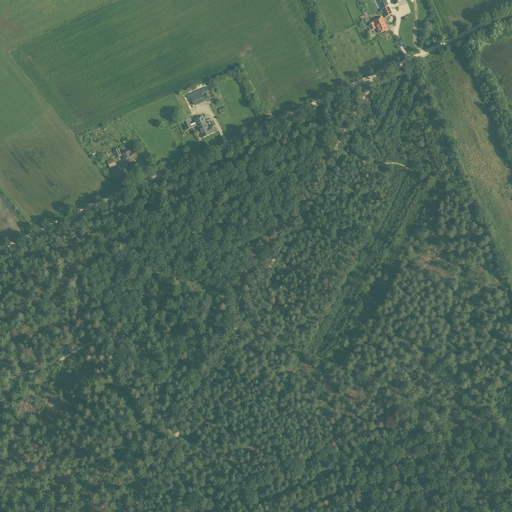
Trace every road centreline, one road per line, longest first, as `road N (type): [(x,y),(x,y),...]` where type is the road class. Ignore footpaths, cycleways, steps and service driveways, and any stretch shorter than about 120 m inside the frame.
road 1 (track): [(0,248),(511,12)]
road 2 (track): [(372,79),(165,454)]
road 3 (track): [(236,333),(392,385),(475,511)]
road 4 (track): [(180,427),(49,225)]
